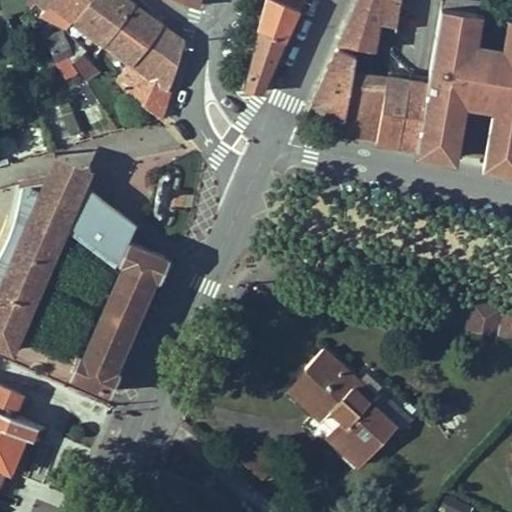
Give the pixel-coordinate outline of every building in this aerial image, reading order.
[(26,3),(38,12),(46,0),(12,0),(9,5),(21,30),(33,26),(31,23),(22,8),(26,3)] [(46,0),(38,12),(63,29),(83,0),(46,0)] [(83,0),(63,29),(123,71),(125,73),(139,51),(153,30),(110,0),(83,0)] [(169,0),(186,8),(188,0),(169,0)] [(256,12),(248,43),(273,50),(295,0),(259,0),(256,12)] [(350,0),(326,56),(361,63),(365,40),(371,4),(364,0),(350,0)] [(388,6),(371,4),(365,40),(382,43),(386,22),(388,6)] [(427,6),(425,19),(427,19),(460,25),(467,26),(469,13),(427,6)] [(455,54),(460,25),(427,19),(425,21),(414,87),(402,160),(439,165),(446,113),(449,114),(457,55),(455,54)] [(44,42),(33,26),(21,30),(29,49),(44,42)] [(175,46),(153,30),(139,51),(167,71),(175,46)] [(508,111),(511,84),(511,32),(496,30),(492,60),(488,59),(479,118),(482,118),(474,173),(497,176),(508,111)] [(62,68),(44,42),(29,49),(42,78),(62,68)] [(273,50),(248,43),(234,98),(250,102),(273,50)] [(159,97),(167,71),(139,51),(125,73),(159,97)] [(452,114),(462,56),(457,55),(449,114),(452,114)] [(479,118),(488,59),(462,56),(452,114),(479,118)] [(341,71),(323,62),(301,114),(331,124),(338,85),(341,71)] [(64,76),(78,101),(95,90),(80,68),(64,76)] [(150,126),(159,97),(125,73),(123,71),(108,93),(114,103),(150,126)] [(414,87),(376,81),(374,91),(393,93),(383,156),(402,160),(414,87)] [(511,175),(511,84),(508,111),(497,176),(511,179),(511,175)] [(356,88),(338,85),(331,124),(327,144),(330,145),(345,149),(356,88)] [(374,91),(356,88),(345,149),(364,153),(374,91)] [(393,93),(374,91),(364,153),(383,156),(393,93)] [(75,131),(77,112),(56,109),(53,128),(75,131)] [(78,195),(83,182),(68,190),(66,192),(59,195),(51,199),(43,204),(34,208),(27,212),(22,215),(21,228),(19,235),(16,248),(11,264),(6,278),(0,292),(0,351),(17,358),(44,286),(60,244),(66,228),(119,257),(113,272),(121,275),(87,357),(79,354),(68,377),(110,395),(121,370),(114,366),(147,284),(160,290),(172,260),(127,241),(132,224),(78,195)] [(489,314),(460,308),(458,317),(487,323),(488,319),(489,314)] [(511,320),(504,319),(503,322),(488,319),(487,323),(458,317),(455,331),(501,340),(504,326),(511,327),(511,320)] [(511,327),(504,326),(501,340),(511,341),(511,327)] [(393,430),(353,395),(359,388),(322,355),(305,375),(310,379),(297,393),(328,419),(330,417),(340,427),(329,440),(360,468),(393,430)] [(8,416),(15,398),(0,391),(0,470),(2,471),(15,437),(25,441),(31,425),(8,416)] [(249,435),(234,453),(259,475),(275,457),(249,435)] [(229,511),(225,505),(156,474),(142,511),(229,511)] [(439,508),(447,511),(468,511),(474,503),(449,489),(439,508)]
